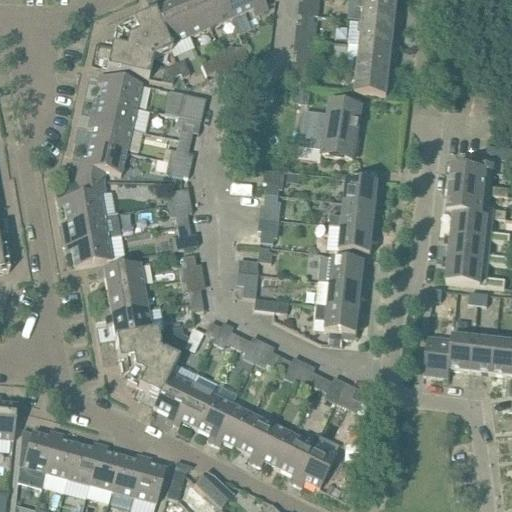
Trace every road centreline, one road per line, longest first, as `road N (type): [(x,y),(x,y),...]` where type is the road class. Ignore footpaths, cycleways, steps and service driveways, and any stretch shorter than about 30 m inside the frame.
road 1 (residential): [(432,0),(416,271),(396,305),(386,397)]
road 2 (residential): [(37,22),(23,160),(60,360)]
road 3 (residential): [(60,360),(68,406),(302,511)]
road 4 (residential): [(489,511),(476,410),(386,397)]
